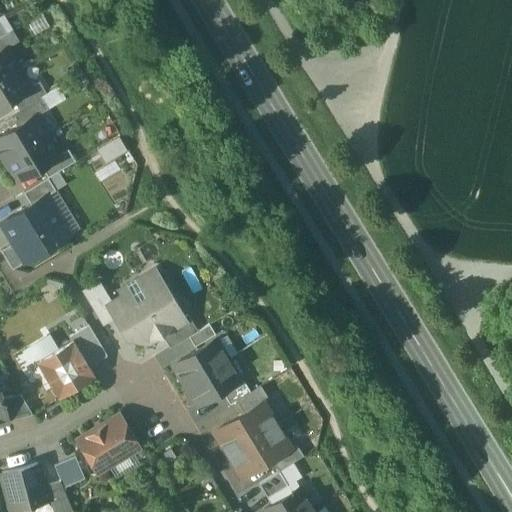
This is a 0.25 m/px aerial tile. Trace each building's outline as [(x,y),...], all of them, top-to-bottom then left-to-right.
[(6,33),(0,37),(0,51),(6,48),(6,49),(18,41),(12,30),(6,33)] [(0,51),(0,79),(18,69),(6,49),(6,48),(0,51)] [(18,69),(0,79),(0,106),(12,99),(30,89),(30,88),(18,69)] [(30,89),(12,99),(19,110),(41,97),(46,94),(39,82),(30,88),(30,89)] [(19,110),(10,116),(17,127),(35,116),(35,117),(48,109),(41,97),(19,110)] [(17,127),(0,136),(0,153),(5,161),(47,136),(35,117),(35,116),(17,127)] [(47,136),(5,161),(17,181),(41,167),(59,156),(58,155),(47,136)] [(116,136),(94,146),(100,160),(122,150),(116,136)] [(59,156),(41,167),(48,178),(75,161),(68,149),(58,155),(59,156)] [(48,178),(23,193),(30,205),(45,196),(46,197),(55,191),(48,178)] [(30,205),(0,223),(12,243),(24,263),(69,235),(46,197),(45,196),(30,205)] [(24,263),(12,243),(1,251),(12,270),(24,263)] [(180,319),(156,279),(144,287),(139,279),(123,288),(128,296),(112,306),(117,314),(126,330),(130,328),(135,336),(148,339),(156,334),(158,338),(162,336),(167,333),(164,329),(180,320),(180,319)] [(98,282),(83,291),(90,304),(105,294),(98,282)] [(105,294),(90,304),(102,323),(117,314),(112,306),(105,294)] [(187,314),(180,319),(180,320),(164,329),(167,333),(162,336),(169,348),(188,336),(197,331),(187,314)] [(197,331),(188,336),(194,347),(215,334),(209,324),(197,331)] [(106,356),(88,325),(69,336),(71,340),(72,339),(89,366),(106,356)] [(71,340),(35,361),(58,399),(95,376),(89,366),(72,339),(71,340)] [(215,339),(173,365),(185,385),(227,359),(215,339)] [(227,359),(185,385),(197,405),(239,379),(227,359)] [(244,382),(223,394),(230,405),(236,401),(250,392),(244,382)] [(250,392),(236,401),(243,412),(263,401),(263,402),(268,398),(261,386),(250,392)] [(20,393),(1,398),(7,421),(32,414),(20,393)] [(243,412),(213,431),(241,477),(272,459),(291,447),(290,447),(263,402),(263,401),(243,412)] [(120,417),(79,442),(95,470),(137,445),(120,417)] [(296,443),(290,447),(291,447),(272,459),(279,471),(303,456),(296,443)] [(8,461),(32,458),(31,451),(7,454),(8,461)] [(75,456),(54,465),(59,476),(63,486),(84,477),(75,456)] [(37,463),(2,473),(12,510),(22,507),(23,509),(28,511),(34,510),(37,505),(36,503),(49,500),(46,485),(43,485),(37,463)] [(279,471),(258,483),(267,497),(287,484),(279,471)] [(60,481),(46,485),(49,500),(52,511),(72,511),(73,511),(60,481)] [(299,487),(261,510),(261,511),(311,511),(313,511),(299,487)]
